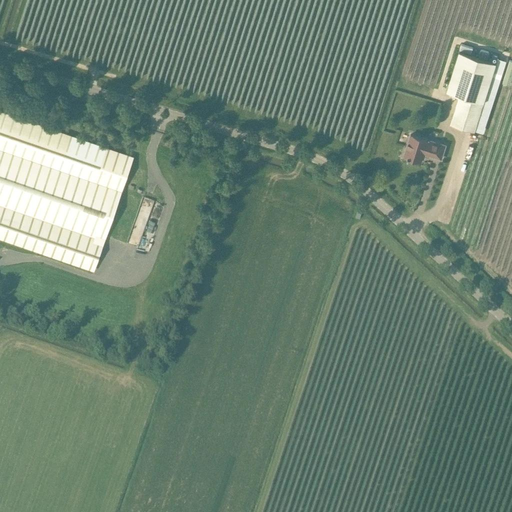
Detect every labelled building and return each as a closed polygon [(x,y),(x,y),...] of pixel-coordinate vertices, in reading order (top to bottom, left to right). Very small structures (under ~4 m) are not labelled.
[(474,131),(496,62),(459,50),(447,90),(460,94),(450,123),(474,131)] [(511,77),(493,136),(511,142),(511,77)] [(134,156),(0,109),(0,237),(95,270),(134,156)] [(445,145),(411,134),(404,155),(421,161),(423,153),(441,158),(445,145)] [(142,197),(129,243),(141,246),(149,217),(160,220),(164,203),(142,197)]
